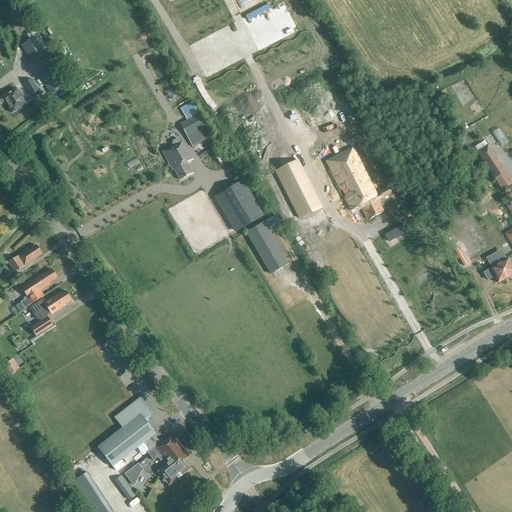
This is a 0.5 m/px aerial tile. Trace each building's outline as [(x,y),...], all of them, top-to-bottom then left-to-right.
[(180,0),(175,4),(182,15),(187,11),(180,0)] [(281,15),(278,18),(276,20),(274,24),(273,27),(273,31),(274,35),(275,38),(277,41),(280,44),(283,46),(287,47),(291,47),(294,47),(298,46),(301,44),(304,41),(306,38),(307,35),(308,31),(308,27),(307,24),(305,20),(302,17),(299,15),(296,14),(292,13),(289,13),(285,14),(281,15)] [(32,63),(46,54),(35,37),(21,46),(32,63)] [(48,70),(38,76),(51,95),(60,89),(48,70)] [(23,84),(30,95),(38,90),(32,79),(23,84)] [(11,114),(26,105),(22,97),(24,96),(21,91),(19,93),(17,90),(2,99),(11,114)] [(187,120),(180,124),(192,147),(211,137),(191,102),(180,109),(187,120)] [(357,118),(344,123),(351,143),(364,138),(357,118)] [(172,146),(173,148),(162,154),(173,172),(175,171),(179,180),(191,174),(186,164),(192,161),(182,143),(180,144),(179,142),(177,141),(172,144),(172,146)] [(505,171),(487,145),(476,152),(494,179),(505,171)] [(358,159),(331,173),(340,191),(341,190),(345,198),(344,198),(350,211),(360,206),(367,221),(383,213),(375,198),(377,197),(358,159)] [(298,161),(277,172),(300,218),(322,207),(298,161)] [(217,194),(236,228),(262,214),(243,179),(217,194)] [(388,189),(380,193),(383,200),(392,195),(388,189)] [(270,275),(287,265),(262,223),(246,233),(270,275)] [(34,258),(41,254),(36,246),(29,251),(28,249),(17,256),(8,263),(14,273),(24,267),(35,260),(34,258)] [(511,274),(511,268),(507,259),(499,263),(494,254),(485,259),(490,268),(488,269),(488,270),(482,273),(486,281),(492,277),(496,283),(511,274)] [(21,288),(28,298),(15,306),(19,313),(25,309),(24,309),(42,297),(39,291),(50,284),(49,283),(56,278),(51,270),(44,275),(43,274),(21,288)] [(289,285),(284,289),(291,299),(297,294),(293,289),(293,290),(289,285)] [(49,313),(51,315),(64,306),(63,305),(71,300),(65,291),(59,295),(58,294),(44,303),(42,300),(29,308),(37,320),(49,313)] [(46,317),(30,328),(36,336),(52,326),(46,317)] [(395,326),(398,334),(408,330),(404,322),(395,326)] [(144,333),(139,336),(145,345),(150,342),(144,333)] [(16,368),(24,363),(17,352),(9,358),(16,368)] [(189,457),(188,456),(172,435),(160,443),(153,435),(155,434),(144,420),(152,413),(139,397),(114,418),(122,428),(97,447),(113,467),(144,443),(150,451),(152,450),(155,454),(161,449),(166,456),(168,455),(172,461),(178,456),(182,461),(183,461),(187,458),(189,457)] [(147,453),(153,461),(157,458),(164,466),(157,472),(157,473),(158,472),(163,479),(162,482),(167,484),(168,486),(168,487),(191,469),(190,469),(188,467),(187,463),(183,464),(183,461),(182,461),(178,456),(172,461),(168,455),(166,456),(161,449),(155,454),(152,450),(150,451),(147,453)] [(137,465),(124,476),(133,487),(142,470),(137,465)] [(92,511),(111,511),(86,473),(73,482),(92,511)]
